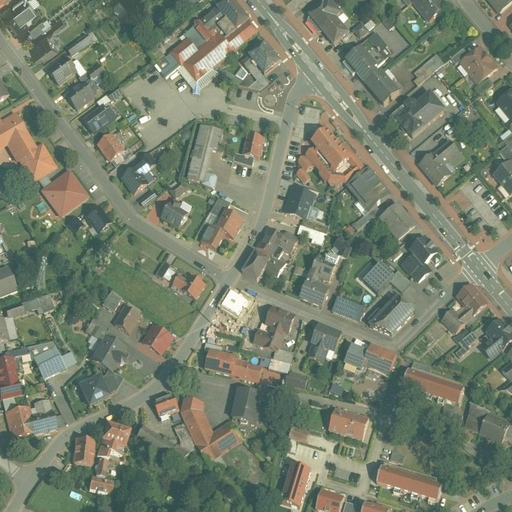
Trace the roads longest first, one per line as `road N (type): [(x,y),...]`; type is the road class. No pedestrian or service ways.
road 1 (residential): [(230,281),(133,218),(0,39)]
road 2 (residential): [(478,269),(391,347),(230,281)]
road 3 (primary): [(317,74),(478,269)]
road 4 (residential): [(317,74),(291,98),(260,230),(230,281)]
road 5 (residential): [(170,372),(386,417)]
road 6 (residential): [(170,372),(129,405),(66,434),(29,484)]
road 7 (residential): [(386,417),(511,465)]
